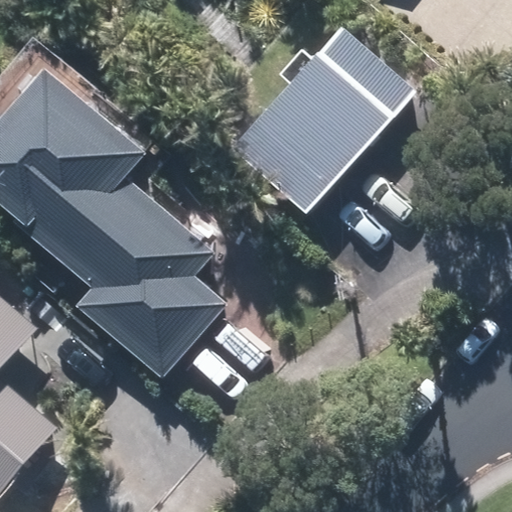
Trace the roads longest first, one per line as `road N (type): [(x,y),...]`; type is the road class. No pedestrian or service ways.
road 1 (unknown): [(173,511),(247,416),(384,279),(453,252),(511,260)]
road 2 (residential): [(511,355),(384,511)]
